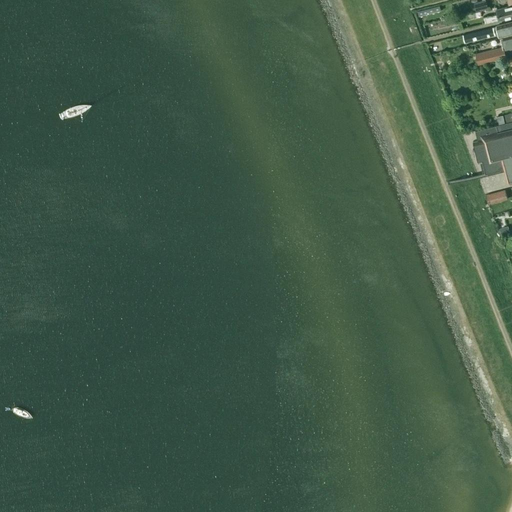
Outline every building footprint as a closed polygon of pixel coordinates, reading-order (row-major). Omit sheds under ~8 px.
[(487,8),(485,0),(480,0),(473,2),(476,11),(487,8)] [(485,23),(511,16),(511,4),(496,9),(497,14),(483,17),(485,23)] [(441,10),(439,5),(417,11),(418,16),(441,10)] [(475,18),(474,13),(455,17),(456,22),(475,18)] [(511,21),(496,25),(498,37),(511,33),(511,21)] [(493,27),(462,35),(464,42),(495,34),(493,27)] [(511,34),(501,37),(501,40),(502,40),(504,50),(511,47),(511,34)] [(486,46),(496,42),(494,38),(484,42),(486,46)] [(506,57),(503,46),(477,53),(474,43),(471,44),(473,54),(475,53),(477,64),(506,57)] [(429,55),(431,67),(439,66),(437,53),(429,55)] [(511,120),(495,125),(474,130),(477,140),(472,141),(477,162),(482,161),(485,172),(505,167),(509,182),(511,181),(511,120)] [(489,173),(476,177),(481,192),(493,188),(489,173)] [(488,203),(507,198),(505,189),(493,193),(485,195),(488,203)] [(508,226),(499,229),(501,235),(510,232),(508,226)]
